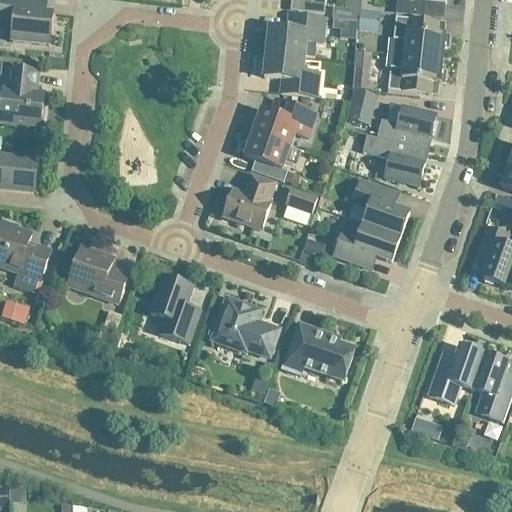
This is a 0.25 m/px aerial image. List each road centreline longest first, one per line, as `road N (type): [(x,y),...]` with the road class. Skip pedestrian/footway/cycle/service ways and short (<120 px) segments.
road 1 (residential): [(175,246),(78,211),(66,179),(81,54),(88,36),(126,14),(233,23)]
road 2 (residential): [(417,287),(473,117),(487,0)]
road 3 (residential): [(403,324),(175,246)]
road 4 (residential): [(175,246),(227,91),(233,23)]
road 5 (residential): [(340,511),(403,324)]
